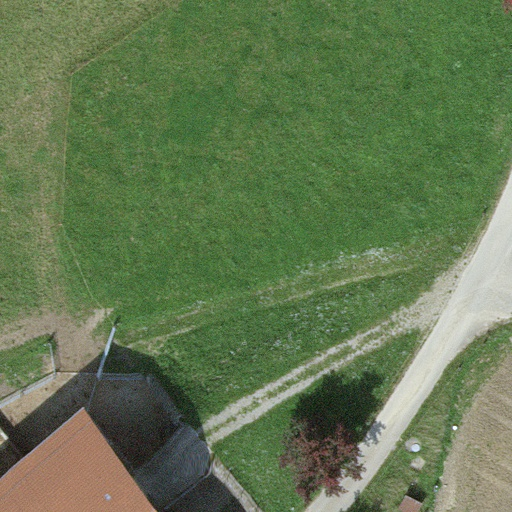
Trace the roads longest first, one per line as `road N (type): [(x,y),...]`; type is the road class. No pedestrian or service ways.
road 1 (track): [(323,511),(358,476),(444,349),(511,226)]
road 2 (track): [(201,450),(480,284)]
